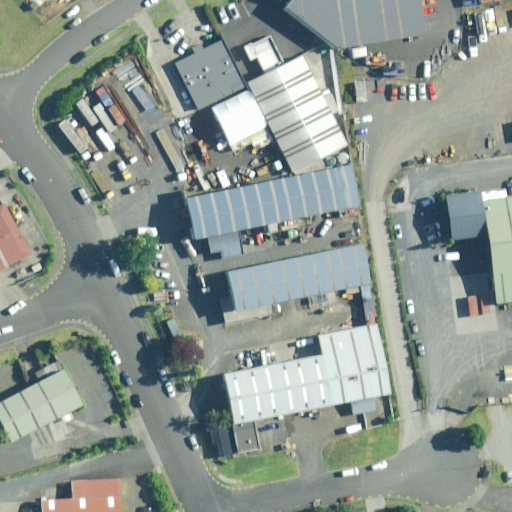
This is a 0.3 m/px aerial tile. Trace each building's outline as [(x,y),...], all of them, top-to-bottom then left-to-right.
[(287,0),(282,8),(331,47),(430,32),(425,0),(287,0)] [(249,85),(225,37),(175,61),(200,109),(249,85)] [(296,170),(351,141),(304,54),(249,83),(293,164),(296,170)] [(365,81),(354,80),(353,101),(364,102),(365,81)] [(364,203),(356,162),(185,197),(193,237),(364,203)] [(511,190),(439,200),(443,236),(476,232),(485,301),(511,297),(511,190)] [(0,265),(19,256),(0,216),(0,265)] [(236,232),(204,238),(206,252),(219,250),(220,258),(240,254),(236,232)] [(354,241),(217,270),(225,307),(362,279),(354,241)] [(227,419),(381,387),(367,320),(310,332),(313,349),(217,369),(227,419)] [(0,396),(0,438),(2,442),(73,404),(54,368),(0,396)] [(368,396),(346,400),(349,416),(371,412),(368,396)] [(249,419),(228,423),(233,452),(254,448),(249,419)] [(32,498),(32,511),(110,511),(110,479),(59,480),(59,497),(32,498)]
